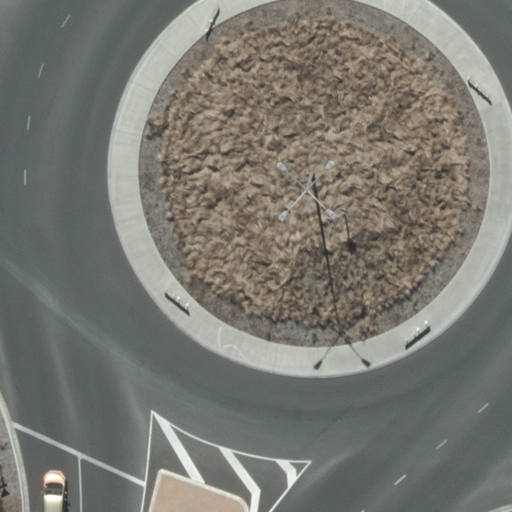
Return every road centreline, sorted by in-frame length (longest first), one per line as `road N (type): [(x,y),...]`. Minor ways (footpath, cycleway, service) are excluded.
road 1 (secondary): [(434,426),(372,451),(281,460),(193,441),(114,396),(54,329)]
road 2 (secondary): [(28,279),(6,209),(9,147),(27,70),(61,0)]
road 3 (secondary): [(81,511),(54,329)]
